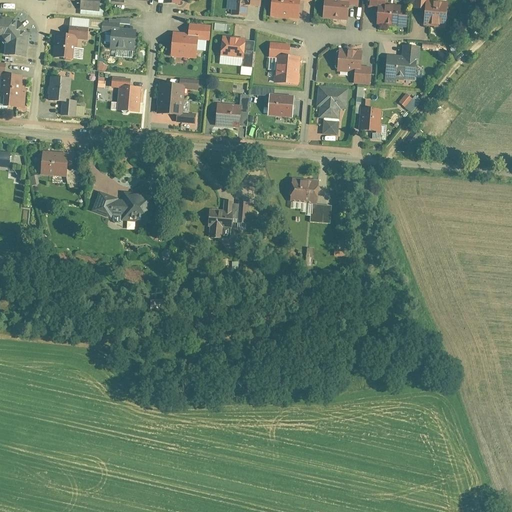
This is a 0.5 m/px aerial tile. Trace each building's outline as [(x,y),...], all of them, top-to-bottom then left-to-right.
[(87,0),(82,0),(81,15),(104,17),(105,5),(99,4),(99,0),(88,0),(87,0)] [(248,17),(248,8),(260,8),(260,0),(239,0),(239,2),(227,2),(227,12),(240,12),(240,17),(248,17)] [(300,18),(301,4),(310,4),(310,0),(274,0),(274,17),(300,18)] [(360,0),(341,0),(336,0),(325,0),(324,20),(345,21),(346,6),(360,7),(360,0)] [(399,10),(384,9),(384,0),(369,0),(369,10),(377,10),(377,25),(398,27),(399,10)] [(414,0),(414,8),(425,8),(423,27),(448,29),(449,5),(427,4),(427,0),(414,0)] [(8,57),(26,58),(27,36),(13,21),(0,20),(0,44),(8,45),(8,57)] [(73,61),(74,39),(86,40),(87,25),(69,25),(69,35),(55,35),(54,61),(73,61)] [(189,26),(188,39),(171,38),(170,58),(198,60),(198,47),(209,48),(210,27),(189,26)] [(131,61),(131,52),(136,52),(136,35),(119,34),(119,28),(103,27),(103,40),(110,40),(110,51),(118,51),(118,60),(131,61)] [(221,39),(221,61),(243,61),(243,39),(221,39)] [(289,45),(270,45),(270,58),(275,58),(288,59),(289,45)] [(387,61),(387,85),(417,85),(417,47),(404,47),(404,60),(387,61)] [(341,52),(340,73),(361,74),(362,53),(341,52)] [(275,85),(298,85),(299,59),(288,59),(275,58),(275,85)] [(0,64),(0,85),(3,86),(3,97),(22,97),(23,75),(4,74),(4,64),(0,64)] [(50,76),(49,100),(68,100),(68,76),(50,76)] [(355,76),(354,86),(371,87),(372,76),(355,76)] [(127,78),(101,78),(101,92),(118,92),(118,89),(127,89),(127,78)] [(181,79),(180,86),(184,86),(184,87),(198,89),(199,81),(181,79)] [(184,87),(184,86),(180,86),(162,84),(159,113),(178,115),(181,115),(181,114),(184,87)] [(118,114),(138,114),(138,89),(127,89),(118,89),(118,92),(118,114)] [(351,90),(319,90),(319,109),(324,110),(324,122),(327,122),(341,122),(341,110),(351,110),(351,90)] [(294,98),(268,97),(268,117),(294,118),(294,98)] [(217,108),(217,127),(240,128),(241,109),(217,108)] [(374,132),(382,132),(382,127),(383,111),(363,111),(363,132),(374,132)] [(178,115),(177,121),(195,123),(195,115),(181,114),(181,115),(178,115)] [(327,122),(327,131),(341,131),(341,122),(327,122)] [(374,142),(386,142),(386,127),(382,127),(382,132),(374,132),(374,142)] [(9,152),(0,152),(0,165),(9,166),(9,152)] [(40,152),(40,178),(52,178),(52,184),(65,184),(65,152),(40,152)] [(66,185),(78,185),(78,168),(66,168),(66,185)] [(292,181),(292,212),(317,212),(317,181),(292,181)] [(120,219),(151,220),(153,193),(121,191),(120,219)] [(221,239),(222,227),(232,228),(233,214),(232,213),(233,202),(225,201),(224,213),(210,211),(209,225),(212,226),(211,238),(221,239)] [(317,222),(331,222),(331,207),(317,207),(317,222)]
